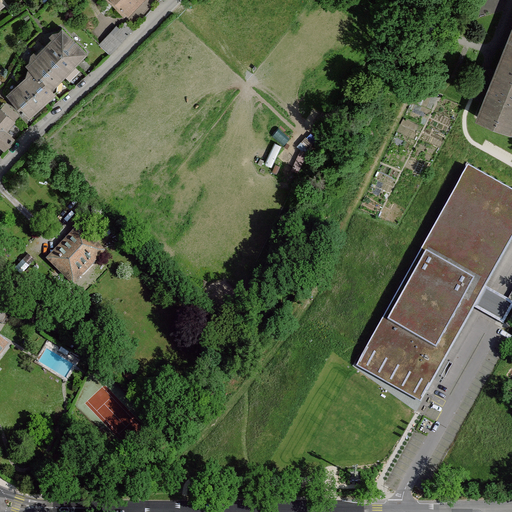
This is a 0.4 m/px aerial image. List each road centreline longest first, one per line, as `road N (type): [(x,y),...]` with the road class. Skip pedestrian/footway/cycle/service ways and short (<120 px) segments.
road 1 (tertiary): [(511,508),(0,502)]
road 2 (residential): [(174,0),(0,169)]
